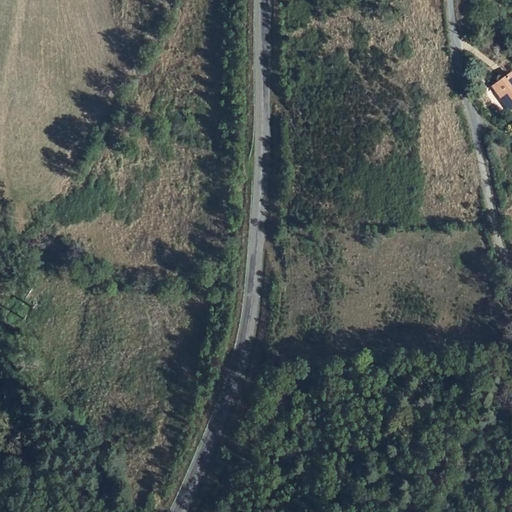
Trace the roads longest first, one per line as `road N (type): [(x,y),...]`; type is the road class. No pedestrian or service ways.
road 1 (tertiary): [(262,0),(252,300),(239,372),(178,511)]
road 2 (residential): [(452,0),(453,38),(511,270)]
